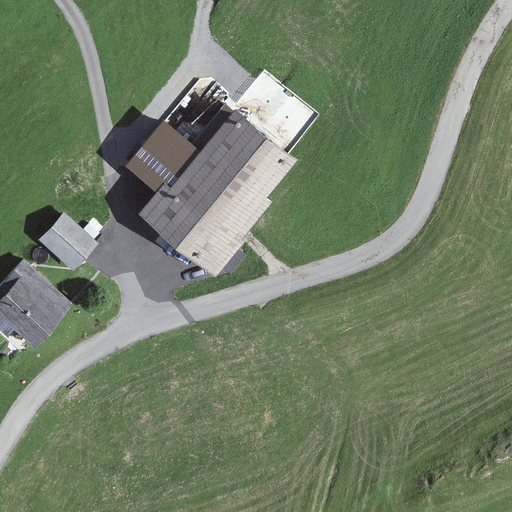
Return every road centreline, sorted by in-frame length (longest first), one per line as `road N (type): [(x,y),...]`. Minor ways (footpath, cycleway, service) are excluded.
road 1 (unclassified): [(137,330),(340,266),(404,231),(425,197),(466,77),(511,0)]
road 2 (unclassified): [(137,330),(95,69),(62,0)]
road 3 (unclassified): [(0,447),(59,370),(137,330)]
